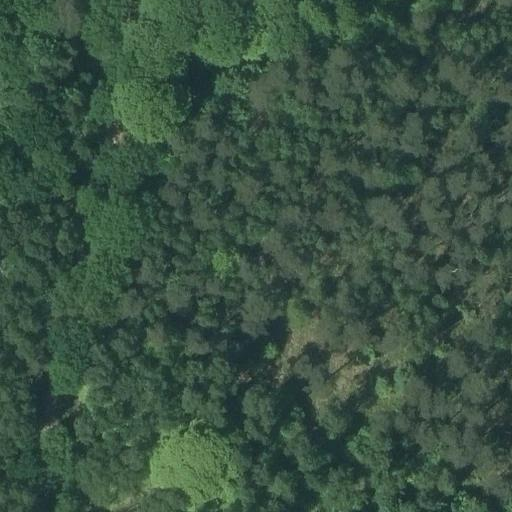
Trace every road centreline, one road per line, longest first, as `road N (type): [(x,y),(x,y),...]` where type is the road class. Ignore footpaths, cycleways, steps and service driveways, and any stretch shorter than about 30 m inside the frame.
road 1 (track): [(53,511),(48,400),(105,190),(108,82),(101,36),(79,0)]
road 2 (unknown): [(139,0),(140,163),(129,238),(83,409),(76,488),(83,511)]
